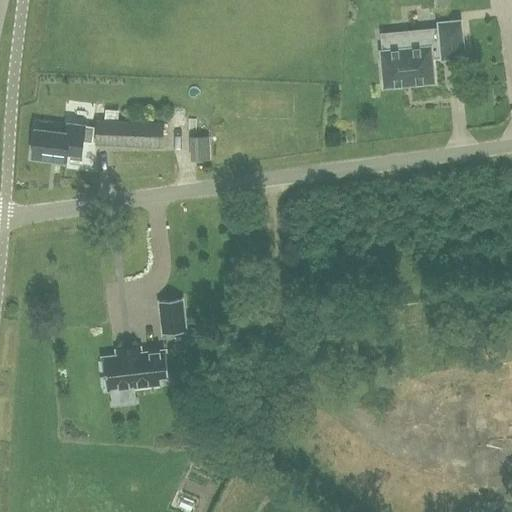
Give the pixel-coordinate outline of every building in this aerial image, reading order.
[(382,52),(380,52),(384,88),(433,83),(431,59),(441,58),(441,60),(463,57),(460,21),(438,23),(438,28),(407,32),(407,36),(398,37),(398,33),(381,34),(382,52)] [(168,122),(96,132),(101,165),(172,156),(168,122)] [(35,130),(32,157),(66,161),(67,153),(81,155),(83,142),(92,144),(94,131),(67,128),(66,133),(35,130)] [(196,160),(209,160),(208,137),(196,137),(196,160)] [(186,333),(182,299),(158,302),(162,336),(186,333)] [(168,376),(166,351),(102,358),(105,390),(161,384),(160,377),(168,376)]
